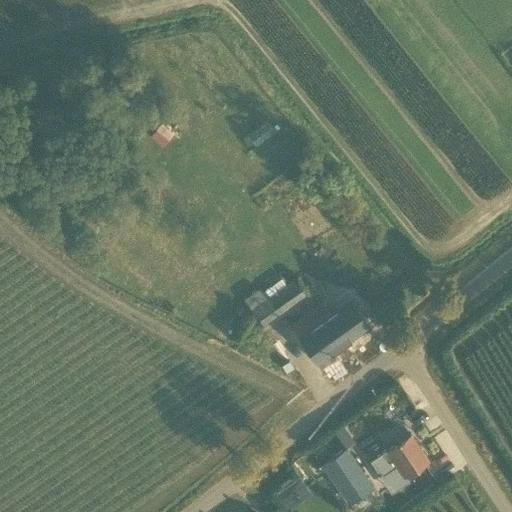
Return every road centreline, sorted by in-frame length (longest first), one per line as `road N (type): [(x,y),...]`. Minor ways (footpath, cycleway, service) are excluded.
road 1 (track): [(0,224),(75,282),(314,414)]
road 2 (unclassified): [(199,511),(402,350)]
road 3 (unclassified): [(509,511),(402,350)]
road 4 (unclassified): [(402,350),(511,261)]
